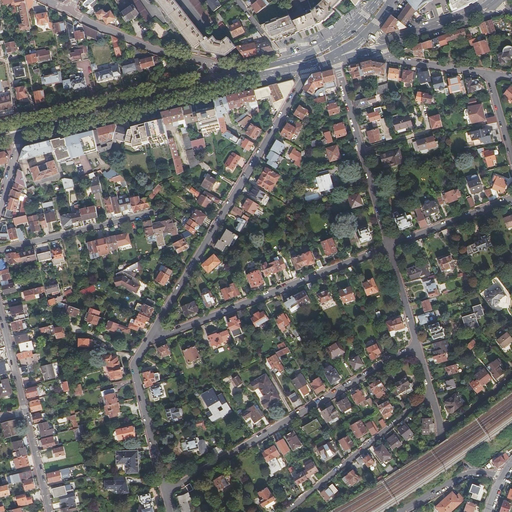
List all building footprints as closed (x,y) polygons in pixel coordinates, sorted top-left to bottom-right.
[(21,30),(30,28),(24,0),(14,0),(16,5),(19,4),(23,24),(20,24),(21,30)] [(139,13),(145,22),(152,18),(139,0),(130,0),(133,4),(139,13)] [(225,54),(235,46),(233,43),(227,36),(221,41),(216,40),(213,36),(208,39),(206,36),(204,37),(174,0),(156,0),(164,10),(194,48),(200,43),(206,50),(225,54)] [(189,0),(208,24),(214,19),(213,18),(212,17),(198,0),(189,0)] [(207,0),(206,1),(214,11),(221,5),(219,2),(220,2),(218,0),(207,0)] [(261,0),(257,0),(251,5),(257,13),(266,6),(261,0)] [(324,0),(317,8),(311,9),(312,12),(317,24),(322,22),(334,10),(332,8),(335,5),(337,3),(340,0),(324,0)] [(405,0),(408,2),(416,9),(424,4),(427,2),(431,0),(405,0)] [(424,4),(416,9),(427,19),(440,15),(438,7),(442,6),(444,13),(451,11),(448,5),(450,0),(431,0),(427,2),(424,4)] [(450,0),(448,5),(451,11),(456,9),(461,7),(466,5),(476,1),(476,0),(450,0)] [(401,22),(404,25),(416,9),(408,2),(395,18),(401,22)] [(126,21),(139,13),(133,4),(120,12),(126,21)] [(107,23),(115,18),(110,11),(106,14),(105,13),(104,13),(101,9),(96,13),(99,18),(102,16),(107,23)] [(38,24),(48,22),(46,12),(36,14),(38,24)] [(214,19),(221,28),(224,26),(221,22),(224,19),(219,12),(212,17),(213,18),(214,19)] [(312,12),(292,20),(298,31),(317,24),(312,12)] [(289,15),(276,20),(286,32),(284,33),(285,36),(298,31),(292,20),(289,15)] [(391,15),(381,28),(386,33),(396,30),(401,22),(395,18),(391,15)] [(76,39),(85,38),(84,32),(81,33),(80,31),(75,32),(73,26),(68,21),(67,17),(65,17),(70,43),(76,42),(76,39)] [(492,19),(485,21),(488,33),(500,34),(500,32),(496,32),(492,19)] [(230,26),(232,30),(230,31),(232,33),(233,32),(235,37),(245,32),(239,20),(235,22),(236,24),(230,26)] [(286,32),(276,20),(260,26),(273,41),(285,36),(284,33),(286,32)] [(65,26),(64,26),(63,22),(62,22),(60,21),(58,21),(58,23),(53,24),(55,34),(63,32),(63,34),(65,34),(64,29),(66,29),(65,26)] [(482,22),(480,23),(483,33),(485,32),(486,35),(489,34),(488,33),(485,21),(482,22)] [(94,38),(98,30),(82,23),(84,31),(88,33),(90,36),(94,38)] [(464,28),(439,37),(441,44),(448,42),(447,40),(466,34),(464,28)] [(235,46),(244,57),(248,56),(254,54),(275,49),(268,40),(267,42),(258,31),(233,43),(235,46)] [(111,36),(115,53),(117,53),(116,50),(119,50),(117,41),(119,39),(111,36)] [(480,36),(470,40),(473,50),(476,49),(478,55),(490,51),(486,39),(481,40),(480,36)] [(439,37),(422,43),(423,52),(425,51),(426,52),(428,51),(428,50),(441,46),(441,44),(439,37)] [(2,41),(5,54),(6,53),(7,53),(8,53),(11,53),(11,52),(16,51),(13,39),(2,41)] [(422,43),(413,46),(415,56),(418,55),(418,57),(423,56),(423,52),(422,43)] [(84,55),(84,53),(88,52),(86,44),(82,45),(82,48),(74,50),(74,52),(70,53),(72,62),(83,60),(82,56),(84,55)] [(497,54),(500,65),(505,63),(504,60),(510,58),(509,57),(510,56),(511,56),(511,55),(511,45),(510,44),(509,44),(508,44),(507,44),(506,44),(505,45),(504,45),(504,46),(503,46),(503,47),(502,47),(502,48),(502,49),(502,50),(502,51),(502,52),(497,54)] [(44,49),(35,51),(35,54),(37,62),(51,59),(49,50),(45,50),(44,49)] [(28,64),(37,62),(35,54),(31,55),(26,56),(26,57),(25,58),(25,60),(27,60),(28,64)] [(136,69),(137,71),(142,70),(141,67),(158,63),(157,56),(151,58),(150,56),(146,57),(146,55),(134,59),(136,69)] [(123,72),(136,69),(134,59),(128,61),(128,62),(124,63),(125,65),(121,66),(123,72)] [(370,60),(361,63),(364,75),(374,72),(384,73),(386,63),(372,61),(372,60),(370,60)] [(361,63),(349,66),(350,71),(352,71),(354,78),(357,78),(357,79),(359,78),(360,80),(365,78),(364,75),(361,63)] [(117,75),(120,74),(118,64),(115,64),(116,67),(111,69),(111,71),(107,71),(107,69),(105,68),(103,69),(103,71),(94,73),(96,80),(113,76),(113,78),(114,79),(117,78),(118,77),(117,75)] [(14,74),(15,78),(25,76),(23,68),(20,69),(19,66),(13,68),(14,73),(13,73),(13,74),(14,74)] [(389,68),(388,78),(397,80),(402,81),(403,71),(399,70),(398,69),(398,68),(395,67),(394,69),(389,68)] [(324,72),(323,73),(325,85),(324,86),(324,87),(323,88),(324,89),(335,86),(334,80),(336,80),(333,70),(324,72)] [(403,71),(402,81),(411,82),(411,79),(414,79),(416,72),(404,70),(403,71)] [(62,81),(60,71),(52,73),(48,74),(48,75),(40,77),(42,85),(62,81)] [(428,71),(418,73),(421,83),(430,80),(428,71)] [(364,75),(365,78),(366,81),(373,80),(374,79),(375,78),(375,77),(375,76),(375,75),(374,72),(364,75)] [(305,87),(301,94),(312,98),(313,105),(317,104),(321,103),(327,101),(326,97),(324,89),(323,88),(324,87),(324,86),(325,85),(323,73),(312,75),(313,76),(311,77),(305,87)] [(62,81),(63,89),(65,89),(66,89),(71,88),(72,90),(86,87),(83,77),(79,78),(79,76),(75,77),(75,75),(73,74),(70,75),(69,76),(69,79),(64,80),(63,81),(62,81)] [(440,76),(435,77),(432,77),(434,87),(444,85),(442,75),(440,76)] [(463,94),(466,94),(463,80),(460,81),(459,76),(448,78),(449,83),(448,83),(450,92),(462,90),(463,94)] [(471,78),(466,80),(469,92),(476,91),(476,90),(480,89),(478,79),(471,81),(471,78)] [(271,96),(274,104),(280,108),(295,82),(293,80),(270,86),(272,91),(274,95),(271,96)] [(388,83),(375,87),(377,95),(379,95),(387,92),(388,92),(388,83)] [(26,95),(24,86),(15,88),(17,98),(23,97),(23,96),(26,95)] [(268,86),(256,89),(258,99),(271,96),(270,92),(268,86)] [(0,116),(14,114),(9,89),(1,91),(0,90),(0,116)] [(254,89),(240,93),(242,103),(246,102),(248,111),(245,114),(245,117),(252,112),(252,111),(250,112),(249,106),(251,105),(250,103),(250,101),(252,100),(252,102),(257,100),(254,89)] [(33,92),(36,103),(37,103),(39,103),(40,101),(45,100),(43,90),(33,92)] [(352,96),(354,102),(367,98),(368,98),(366,92),(352,96)] [(230,95),(227,96),(230,108),(242,105),(242,103),(240,93),(234,94),(230,95)] [(424,93),(422,102),(431,103),(433,96),(428,95),(429,94),(424,93)] [(221,98),(214,99),(216,107),(217,112),(217,113),(220,128),(221,134),(237,144),(240,138),(226,129),(223,113),(226,112),(226,111),(230,110),(230,108),(227,96),(221,98)] [(367,98),(354,102),(352,102),(354,107),(369,103),(367,98)] [(207,101),(196,104),(198,111),(200,120),(203,132),(207,131),(207,133),(217,131),(216,129),(220,128),(217,113),(217,112),(216,107),(212,108),(209,107),(208,107),(207,101)] [(336,102),(327,105),(330,115),(339,113),(339,112),(341,110),(340,108),(338,108),(336,102)] [(191,105),(183,107),(187,123),(200,120),(198,111),(193,112),(191,105)] [(472,122),(481,120),(483,120),(485,120),(482,105),(469,107),(469,112),(468,112),(470,118),(471,118),(472,122)] [(300,106),(294,115),(302,119),(306,113),(308,111),(300,106)] [(164,112),(162,112),(164,118),(165,124),(173,122),(174,125),(179,124),(178,121),(183,119),(184,121),(182,121),(183,123),(183,124),(184,127),(181,128),(191,168),(198,164),(203,162),(202,161),(196,155),(194,154),(191,141),(187,123),(183,107),(172,110),(164,112)] [(381,107),(374,109),(375,112),(368,114),(370,122),(381,119),(379,114),(382,113),(381,107)] [(245,117),(239,122),(243,123),(247,126),(251,118),(262,110),(259,108),(254,111),(252,112),(245,117)] [(274,118),(266,112),(264,116),(272,122),(274,118)] [(245,114),(235,121),(237,123),(239,122),(245,117),(245,114)] [(433,128),(442,126),(440,114),(430,116),(433,128)] [(411,125),(408,116),(393,120),(396,130),(397,132),(398,133),(405,131),(404,127),(406,126),(407,127),(411,125)] [(150,142),(151,149),(153,156),(154,161),(173,157),(168,136),(166,127),(165,124),(164,118),(158,120),(146,123),(132,126),(133,128),(129,129),(126,140),(125,143),(133,145),(133,147),(150,142)] [(392,138),(386,118),(381,119),(387,140),(392,138)] [(288,124),(281,134),(290,140),(294,134),(297,135),(303,126),(296,121),(293,126),(288,124)] [(334,125),(336,131),(346,128),(344,122),(334,125)] [(499,129),(497,122),(488,124),(485,125),(486,128),(471,132),(471,133),(472,140),(481,139),(481,143),(486,142),(486,143),(492,142),(491,135),(489,136),(488,133),(490,133),(491,133),(491,131),(499,129)] [(247,126),(243,123),(241,127),(244,129),(243,130),(247,133),(249,128),(247,126)] [(98,146),(99,152),(112,149),(114,141),(117,126),(117,124),(101,128),(99,129),(102,141),(108,140),(109,145),(103,147),(102,145),(98,146)] [(252,124),(249,128),(247,133),(246,133),(256,139),(259,133),(261,133),(262,132),(260,130),(261,130),(260,129),(252,124)] [(129,129),(117,126),(114,141),(117,142),(118,138),(126,140),(129,129)] [(346,128),(336,131),(337,137),(347,134),(346,128)] [(319,146),(328,143),(333,142),(329,129),(322,130),(323,134),(325,133),(326,138),(324,138),(324,139),(321,140),(321,142),(319,143),(318,141),(316,141),(316,140),(312,141),(311,148),(319,146)] [(380,141),(379,137),(378,134),(380,134),(379,129),(367,132),(370,143),(380,141)] [(85,150),(85,151),(87,156),(99,152),(98,146),(94,130),(87,132),(79,133),(83,144),(85,150)] [(73,135),(66,137),(70,148),(71,150),(71,151),(72,155),(85,151),(85,150),(83,144),(79,133),(73,135)] [(168,136),(173,157),(179,155),(175,142),(173,143),(171,135),(168,136)] [(199,139),(191,141),(194,154),(196,155),(206,147),(203,136),(199,137),(199,139)] [(425,138),(428,148),(437,145),(434,136),(425,138)] [(63,137),(57,139),(61,150),(70,148),(66,137),(63,137)] [(241,146),(249,151),(253,143),(246,138),(244,141),(243,141),(242,142),(243,143),(241,146)] [(416,151),(428,148),(425,138),(413,141),(416,151)] [(28,146),(24,149),(20,159),(48,153),(55,151),(52,140),(38,144),(28,146)] [(272,150),(279,155),(285,145),(278,141),(272,150)] [(337,145),(327,148),(330,161),(341,158),(337,145)] [(484,151),(483,147),(477,149),(478,152),(482,152),(483,157),(486,156),(489,167),(494,165),(493,160),(496,160),(495,158),(496,158),(495,154),(494,151),(488,153),(487,151),(484,151)] [(294,164),(298,166),(300,168),(301,156),(301,154),(295,151),(296,149),(294,148),(289,156),(297,160),(294,164)] [(267,163),(276,168),(278,164),(277,163),(280,159),(282,160),(284,158),(279,155),(272,150),(271,150),(266,157),(270,159),(267,163)] [(399,150),(380,155),(383,163),(391,161),(392,165),(403,162),(399,150)] [(57,156),(58,160),(61,169),(75,165),(72,155),(71,151),(57,156)] [(0,152),(0,164),(7,163),(9,156),(5,152),(0,152)] [(233,152),(225,165),(233,170),(241,157),(233,152)] [(430,155),(422,157),(423,163),(432,160),(431,155),(430,155)] [(179,158),(174,159),(178,174),(184,171),(181,157),(179,158)] [(54,161),(31,169),(35,182),(58,174),(54,161)] [(210,166),(203,162),(198,164),(208,171),(210,166)] [(262,175),(269,180),(275,183),(280,175),(274,172),(266,167),(262,175)] [(17,183),(24,186),(26,187),(22,171),(18,169),(17,174),(15,182),(17,183)] [(207,177),(203,185),(211,190),(217,179),(206,173),(205,176),(206,177),(207,177)] [(328,174),(316,177),(320,191),(331,188),(331,190),(336,188),(334,183),(331,184),(328,174)] [(121,175),(113,177),(113,178),(114,181),(114,182),(120,180),(121,186),(127,185),(125,178),(121,175)] [(275,183),(269,180),(262,175),(257,183),(265,187),(271,191),(275,183)] [(493,186),(490,187),(494,199),(499,197),(496,188),(503,191),(506,183),(502,181),(503,178),(497,175),(497,176),(495,180),(493,186)] [(89,182),(92,192),(101,190),(98,176),(93,178),(93,179),(89,180),(89,182)] [(72,179),(64,178),(62,179),(62,180),(64,187),(64,188),(74,186),(73,184),(72,179)] [(471,181),(467,182),(471,193),(482,189),(478,178),(473,180),(471,181)] [(82,185),(80,180),(76,182),(73,184),(74,186),(75,191),(79,190),(78,186),(82,185)] [(24,186),(17,183),(15,186),(14,185),(12,190),(21,194),(21,193),(20,191),(22,187),(23,187),(24,186)] [(162,186),(158,184),(152,190),(156,193),(162,186)] [(195,189),(189,184),(188,186),(186,189),(197,195),(201,197),(198,202),(208,207),(210,204),(212,200),(203,194),(201,193),(195,189)] [(261,200),(266,193),(255,186),(250,194),(261,200)] [(494,199),(490,187),(484,189),(487,197),(487,196),(489,201),(494,199)] [(445,193),(442,194),(445,201),(448,200),(449,202),(457,199),(456,197),(460,196),(457,189),(453,190),(452,189),(445,191),(445,193)] [(21,194),(12,190),(10,197),(18,200),(20,196),(22,197),(21,194)] [(156,193),(152,190),(146,196),(148,197),(149,198),(151,199),(156,193)] [(214,201),(221,205),(224,201),(206,191),(203,194),(212,200),(214,201)] [(318,193),(305,197),(306,201),(319,197),(318,193)] [(359,194),(348,197),(352,208),(363,205),(359,194)] [(132,207),(132,210),(142,208),(140,199),(139,195),(134,197),(133,195),(129,196),(129,197),(130,201),(132,207)] [(466,196),(470,206),(475,204),(472,197),(470,196),(469,197),(468,195),(466,196)] [(140,199),(142,208),(151,206),(149,198),(148,197),(144,198),(143,196),(141,197),(141,199),(140,199)] [(18,200),(10,197),(4,216),(9,218),(12,217),(14,211),(17,211),(18,211),(19,210),(17,210),(20,201),(18,200)] [(103,199),(105,206),(106,205),(108,213),(113,211),(112,204),(110,198),(110,197),(103,199)] [(110,198),(112,204),(113,204),(115,213),(116,213),(120,212),(118,202),(119,202),(118,201),(118,200),(117,197),(110,198)] [(129,197),(118,200),(118,201),(119,202),(121,210),(132,207),(130,201),(129,197)] [(305,203),(306,206),(324,200),(323,197),(305,203)] [(253,213),(259,205),(248,198),(242,207),(253,213)] [(290,199),(287,205),(292,208),(297,203),(293,201),(290,199)] [(435,200),(422,205),(426,215),(439,210),(435,200)] [(80,212),(82,220),(98,217),(95,205),(80,209),(80,210),(80,212)] [(246,219),(249,214),(235,206),(232,212),(239,216),(236,220),(239,222),(235,228),(241,231),(246,222),(246,219)] [(421,227),(427,224),(425,218),(421,207),(415,209),(418,216),(417,216),(421,227)] [(191,215),(191,216),(192,216),(192,217),(198,221),(197,222),(200,224),(201,224),(202,223),(203,222),(204,222),(204,221),(205,222),(207,219),(206,219),(207,218),(206,217),(207,216),(202,213),(201,212),(199,212),(195,209),(192,214),(191,215)] [(57,220),(54,211),(44,214),(46,222),(57,220)] [(393,213),(400,229),(413,224),(411,220),(412,219),(412,218),(411,215),(409,214),(407,215),(405,212),(399,215),(397,211),(394,212),(393,213)] [(71,214),(73,223),(82,220),(80,212),(71,214)] [(44,213),(39,215),(42,228),(47,227),(46,222),(44,214),(44,213)] [(65,225),(73,223),(71,214),(70,213),(61,215),(63,226),(65,225)] [(38,214),(29,216),(32,231),(42,229),(38,214)] [(511,214),(503,218),(507,228),(511,226),(511,214)] [(22,216),(13,219),(14,223),(15,227),(17,226),(17,223),(27,221),(26,215),(22,216)] [(190,218),(184,227),(189,230),(192,233),(194,230),(193,230),(195,227),(197,228),(198,228),(199,226),(198,225),(197,224),(190,218)] [(158,246),(158,247),(165,245),(163,234),(171,232),(172,237),(178,236),(176,228),(174,229),(172,223),(171,219),(157,222),(157,224),(153,225),(154,231),(155,233),(155,235),(156,239),(158,246)] [(148,237),(155,235),(155,233),(154,231),(153,225),(151,220),(145,222),(147,228),(145,228),(148,237)] [(6,225),(6,224),(3,224),(0,233),(0,239),(1,240),(4,240),(7,240),(10,240),(7,230),(6,225)] [(369,226),(359,229),(361,236),(359,237),(360,242),(371,239),(369,232),(370,232),(369,226)] [(451,234),(448,228),(442,230),(445,236),(451,234)] [(7,230),(10,240),(18,238),(16,229),(7,230)] [(233,237),(235,233),(228,229),(223,236),(222,236),(215,246),(223,250),(227,244),(230,245),(231,243),(234,238),(233,237)] [(184,238),(193,234),(192,233),(189,230),(182,234),(184,238)] [(116,236),(119,246),(131,243),(128,233),(116,236)] [(475,242),(465,246),(468,254),(483,249),(484,250),(485,250),(486,249),(487,249),(487,248),(487,247),(492,245),(488,234),(474,240),(475,242)] [(106,238),(109,251),(119,248),(119,246),(116,236),(116,235),(111,236),(106,238)] [(95,241),(99,255),(109,253),(109,251),(106,238),(95,241)] [(322,242),(326,255),(328,255),(328,256),(332,254),(331,253),(333,253),(333,254),(337,252),(336,251),(337,251),(332,238),(322,242)] [(425,248),(421,238),(416,240),(420,250),(425,248)] [(184,239),(173,244),(178,253),(188,248),(184,239)] [(91,253),(92,257),(99,255),(95,241),(89,242),(89,245),(91,253)] [(54,250),(53,250),(55,259),(64,257),(62,250),(60,250),(60,249),(57,250),(56,247),(53,248),(54,250)] [(20,254),(19,249),(15,250),(15,253),(8,254),(8,255),(8,256),(9,262),(17,260),(19,266),(17,266),(17,268),(19,268),(19,271),(24,270),(22,263),(20,254)] [(37,258),(35,250),(31,251),(31,252),(28,252),(30,260),(37,258)] [(38,254),(40,261),(52,258),(50,251),(38,254)] [(300,255),(304,265),(306,264),(306,263),(307,263),(308,264),(314,262),(309,251),(300,255)] [(30,260),(28,252),(25,253),(20,254),(22,263),(30,260)] [(303,265),(304,265),(300,255),(296,256),(295,253),(291,255),(292,258),(296,268),(301,266),(300,265),(303,265)] [(214,254),(202,264),(209,272),(221,262),(214,254)] [(452,260),(453,260),(451,255),(438,260),(442,271),(447,269),(447,271),(455,268),(453,263),(452,260)] [(282,258),(270,263),(270,265),(273,273),(286,268),(282,258)] [(271,274),(268,265),(266,262),(260,264),(265,276),(271,274)] [(428,262),(407,270),(411,279),(431,272),(430,268),(429,269),(428,266),(429,266),(428,262)] [(158,278),(157,281),(164,285),(165,284),(166,285),(167,283),(166,282),(169,276),(172,269),(164,264),(162,265),(160,268),(160,269),(157,275),(158,276),(158,277),(158,278)] [(0,275),(10,273),(9,269),(8,266),(5,266),(6,270),(4,271),(0,271),(0,275)] [(122,270),(114,274),(116,277),(112,279),(116,287),(120,285),(122,283),(127,286),(127,288),(130,290),(131,289),(137,292),(141,285),(132,280),(129,278),(130,275),(122,270)] [(258,270),(247,274),(252,286),(263,282),(260,274),(261,273),(260,270),(259,271),(258,270)] [(433,275),(428,276),(429,279),(423,282),(426,292),(429,291),(431,297),(438,294),(437,290),(438,289),(437,287),(436,287),(434,282),(431,283),(430,279),(435,277),(434,274),(433,275)] [(368,282),(363,283),(367,294),(377,290),(373,277),(367,279),(368,282)] [(234,296),(241,294),(236,282),(234,282),(232,283),(229,284),(230,287),(233,295),(234,296)] [(500,300),(498,298),(504,293),(496,282),(493,284),(492,284),(490,285),(485,289),(486,290),(482,293),(487,299),(489,302),(491,305),(493,304),(494,305),(496,305),(499,302),(500,300)] [(57,284),(46,287),(47,294),(51,293),(58,291),(60,291),(58,283),(56,283),(57,284)] [(15,284),(3,287),(5,294),(17,291),(15,284)] [(350,286),(340,290),(344,302),(355,298),(350,286)] [(42,292),(40,287),(24,291),(26,301),(36,299),(35,294),(42,292)] [(233,295),(230,287),(228,288),(227,287),(221,289),(225,300),(232,297),(231,296),(233,295)] [(328,289),(317,294),(320,304),(332,299),(328,289)] [(299,304),(299,305),(310,299),(305,290),(300,293),(299,292),(294,295),(299,304)] [(203,293),(203,295),(208,307),(215,304),(210,292),(209,291),(203,293)] [(288,309),(299,304),(294,295),(293,295),(284,300),(288,309)] [(49,307),(49,308),(57,303),(60,302),(62,301),(61,296),(54,299),(49,301),(48,303),(49,307)] [(431,309),(428,299),(422,301),(425,311),(431,309)] [(195,300),(181,306),(186,316),(192,314),(199,311),(198,308),(199,307),(199,305),(197,306),(195,300)] [(81,310),(60,302),(57,303),(58,305),(59,307),(61,307),(63,307),(64,307),(65,307),(64,311),(68,312),(68,313),(77,316),(78,313),(80,313),(81,310)] [(139,315),(139,316),(147,320),(147,319),(149,320),(151,316),(150,316),(151,312),(153,313),(153,312),(154,312),(154,310),(154,309),(144,304),(143,308),(140,306),(138,310),(142,312),(140,316),(139,315)] [(474,312),(463,316),(467,329),(479,325),(477,319),(481,318),(480,316),(484,315),(480,304),(472,306),(474,312)] [(19,306),(11,308),(13,317),(21,315),(19,306)] [(49,308),(49,307),(42,309),(43,315),(46,315),(50,313),(49,308)] [(85,320),(96,324),(98,320),(100,321),(101,317),(99,316),(100,311),(90,308),(89,312),(87,312),(85,320)] [(432,315),(430,310),(414,316),(416,322),(419,321),(421,326),(431,322),(430,320),(428,320),(427,317),(432,315)] [(255,316),(252,318),(256,326),(268,319),(264,311),(260,314),(258,311),(254,314),(255,316)] [(276,324),(279,329),(284,325),(289,323),(288,322),(284,314),(283,313),(279,316),(280,318),(279,319),(280,321),(276,324)] [(226,315),(222,317),(226,327),(230,325),(231,330),(240,326),(238,322),(241,321),(240,319),(237,320),(236,316),(227,319),(226,315)] [(147,320),(139,316),(137,320),(133,319),(132,319),(129,327),(130,328),(137,330),(140,326),(143,327),(147,320)] [(389,319),(386,320),(391,338),(396,336),(397,335),(397,334),(397,333),(407,329),(405,322),(404,323),(402,318),(399,319),(399,318),(390,320),(390,319),(389,319)] [(22,322),(22,320),(12,323),(14,331),(24,329),(24,328),(25,328),(23,322),(22,322)] [(129,332),(130,328),(129,327),(109,320),(107,327),(108,328),(107,329),(109,330),(110,329),(116,331),(118,327),(122,328),(122,330),(129,332)] [(439,323),(429,326),(431,332),(434,341),(444,338),(443,335),(445,334),(444,331),(445,331),(444,327),(442,327),(441,326),(440,326),(439,323)] [(54,328),(54,326),(40,329),(41,333),(50,331),(51,336),(56,335),(54,328)] [(56,328),(55,328),(58,337),(65,336),(63,326),(56,328)] [(220,341),(230,337),(227,330),(217,334),(216,332),(208,335),(212,345),(217,343),(218,345),(221,344),(220,341)] [(511,340),(511,337),(507,331),(497,339),(504,347),(511,340)] [(15,337),(16,344),(19,344),(20,344),(31,341),(28,333),(15,337)] [(473,338),(467,344),(470,347),(472,346),(473,346),(477,343),(473,338)] [(78,347),(92,347),(92,343),(92,339),(88,339),(78,339),(78,347)] [(445,340),(431,344),(432,348),(435,347),(436,350),(433,351),(434,356),(445,352),(448,351),(445,340)] [(34,349),(32,341),(31,341),(20,344),(22,349),(20,350),(21,352),(31,350),(34,349)] [(332,358),(336,356),(336,355),(340,352),(340,353),(344,351),(338,341),(326,348),(332,358)] [(162,347),(159,349),(162,357),(171,354),(167,344),(162,346),(162,347)] [(380,352),(376,344),(367,348),(370,354),(368,355),(368,356),(370,359),(371,359),(372,358),(373,359),(378,357),(377,354),(380,352)] [(196,346),(185,350),(189,363),(201,358),(196,346)] [(287,347),(281,349),(275,352),(280,359),(281,359),(280,356),(290,351),(287,347)] [(21,352),(18,353),(19,359),(20,358),(22,367),(32,364),(38,363),(36,355),(32,356),(31,350),(21,352)] [(434,356),(436,362),(447,359),(445,352),(434,356)] [(276,354),(271,357),(267,359),(272,368),(276,366),(279,371),(284,368),(282,364),(281,362),(280,362),(276,354)] [(358,356),(350,360),(355,369),(363,364),(358,356)] [(53,363),(43,366),(43,370),(44,376),(45,376),(46,380),(56,378),(53,363)] [(456,363),(447,366),(448,370),(449,374),(459,372),(456,363)] [(489,372),(492,375),(493,374),(496,378),(496,377),(497,378),(500,376),(499,375),(501,374),(501,375),(503,373),(503,372),(504,372),(498,365),(496,366),(494,363),(492,366),(494,368),(493,369),(491,370),(489,372)] [(22,367),(21,367),(23,372),(26,372),(26,373),(29,373),(28,371),(33,369),(32,364),(22,367)] [(331,365),(323,370),(331,383),(340,377),(335,369),(334,370),(331,365)] [(121,367),(109,370),(111,380),(122,377),(121,373),(122,373),(122,372),(123,372),(124,371),(123,368),(122,367),(121,368),(121,367)] [(388,367),(384,369),(396,388),(398,393),(399,394),(401,393),(401,392),(405,389),(408,393),(413,389),(411,386),(412,386),(413,385),(411,382),(410,382),(409,383),(406,377),(398,382),(388,367)] [(492,378),(485,368),(480,372),(481,373),(476,377),(477,379),(482,385),(487,381),(488,381),(492,378)] [(144,388),(153,385),(154,384),(154,382),(156,381),(153,370),(143,373),(146,383),(143,384),(144,388)] [(8,377),(7,373),(2,374),(0,375),(1,379),(3,378),(4,380),(2,381),(3,383),(2,383),(0,383),(0,397),(11,394),(8,379),(6,379),(6,378),(7,377),(8,377)] [(243,382),(237,373),(233,376),(238,385),(243,382)] [(265,375),(255,381),(251,383),(254,389),(259,387),(266,399),(262,401),(265,407),(280,398),(266,374),(265,375)] [(305,385),(307,384),(301,374),(292,379),(298,389),(300,388),(304,395),(309,392),(305,385)] [(318,378),(311,382),(313,386),(317,393),(318,392),(325,388),(326,388),(321,381),(319,377),(318,378)] [(447,385),(446,385),(447,389),(455,387),(453,379),(446,381),(447,385)] [(477,392),(484,387),(482,385),(477,379),(473,382),(473,381),(470,383),(477,392)] [(370,385),(378,399),(386,394),(383,390),(385,389),(383,385),(380,380),(370,385)] [(154,384),(153,385),(153,386),(151,387),(153,398),(154,398),(154,399),(156,400),(160,399),(159,396),(165,395),(162,384),(161,384),(161,382),(154,384)] [(41,385),(36,386),(36,387),(26,389),(27,390),(26,390),(27,393),(28,393),(29,398),(38,396),(38,394),(40,394),(38,388),(42,387),(41,385)] [(213,387),(202,393),(212,410),(207,413),(212,420),(222,414),(221,413),(231,407),(227,400),(226,401),(221,393),(217,395),(213,387)] [(352,388),(349,390),(356,403),(358,402),(359,403),(365,400),(366,397),(363,393),(364,392),(362,389),(359,391),(358,389),(355,390),(356,392),(355,393),(352,388)] [(106,399),(108,405),(117,402),(114,389),(101,392),(103,400),(106,399)] [(455,393),(445,402),(448,405),(447,406),(447,409),(450,412),(451,412),(462,403),(458,398),(459,397),(455,393)] [(297,396),(291,400),(295,407),(301,403),(297,396)] [(346,397),(338,402),(345,414),(352,410),(351,407),(352,407),(346,397)] [(39,399),(29,402),(32,412),(45,408),(44,402),(40,403),(39,399)] [(387,401),(378,406),(385,418),(392,414),(391,413),(392,412),(392,409),(387,401)] [(108,405),(105,405),(108,415),(109,415),(110,417),(118,415),(118,412),(120,412),(117,402),(108,405)] [(264,416),(260,408),(257,410),(254,405),(242,413),(246,418),(251,415),(255,422),(264,416)] [(328,409),(322,413),(327,422),(338,415),(332,405),(327,408),(328,409)] [(171,406),(168,406),(168,409),(167,410),(169,419),(178,417),(178,416),(181,416),(179,409),(176,410),(175,407),(171,408),(171,406)] [(413,411),(406,417),(409,420),(416,414),(413,411)] [(41,413),(36,414),(36,416),(34,417),(35,422),(43,420),(41,413)] [(75,415),(72,415),(71,416),(73,426),(69,427),(69,429),(68,429),(68,430),(73,429),(78,428),(75,415)] [(317,418),(305,425),(311,434),(322,427),(317,418)] [(422,430),(421,430),(421,433),(422,433),(422,434),(432,433),(432,437),(435,437),(434,423),(432,423),(432,418),(423,418),(424,423),(423,423),(423,427),(422,426),(422,430)] [(204,419),(196,422),(197,425),(202,423),(205,429),(208,427),(204,419)] [(360,420),(351,426),(352,428),(356,434),(358,437),(364,433),(364,434),(368,432),(360,420)] [(368,420),(365,422),(371,434),(376,431),(375,430),(376,429),(375,426),(373,427),(370,421),(368,422),(368,420)] [(406,424),(402,420),(398,423),(401,426),(398,428),(407,439),(414,433),(413,433),(406,424)] [(15,421),(2,424),(3,429),(1,430),(3,436),(5,435),(5,437),(18,434),(15,421)] [(49,421),(39,424),(42,437),(57,433),(56,430),(55,430),(55,429),(53,429),(51,429),(49,421)] [(133,426),(122,428),(117,430),(120,440),(125,439),(135,436),(134,431),(135,430),(135,427),(134,426),(133,426)] [(81,439),(78,428),(73,429),(76,441),(81,439)] [(295,430),(286,436),(294,449),(298,447),(297,446),(302,443),(295,430)] [(190,450),(200,447),(201,451),(202,453),(206,452),(207,450),(205,441),(203,439),(200,440),(199,437),(198,437),(197,437),(196,433),(191,435),(191,438),(187,439),(187,441),(182,442),(184,450),(189,448),(190,450)] [(394,434),(386,440),(393,448),(397,445),(398,446),(402,443),(394,434)] [(348,435),(339,440),(345,450),(345,449),(347,450),(350,448),(349,447),(353,444),(348,435)] [(42,439),(44,448),(58,445),(56,440),(54,441),(53,437),(42,439)] [(283,452),(290,448),(284,438),(276,442),(283,452)] [(18,457),(27,455),(25,447),(24,447),(22,440),(13,443),(15,450),(16,450),(20,449),(20,451),(16,452),(18,457)] [(339,449),(334,440),(318,449),(323,458),(327,456),(328,458),(331,456),(332,457),(333,457),(333,456),(334,456),(334,455),(335,455),(335,454),(335,453),(336,453),(335,451),(339,449)] [(87,463),(81,441),(65,445),(66,451),(71,450),(73,456),(75,455),(82,454),(82,456),(84,464),(87,463)] [(225,451),(221,444),(211,449),(215,457),(225,451)] [(382,444),(374,450),(383,461),(391,455),(382,444)] [(274,457),(280,453),(274,445),(265,450),(266,451),(263,453),(269,462),(275,458),(274,457)] [(63,447),(53,450),(54,454),(55,453),(56,457),(65,455),(63,447)] [(129,447),(116,448),(117,464),(125,464),(126,473),(136,473),(136,453),(129,453),(129,447)] [(366,456),(363,459),(369,466),(375,462),(369,455),(366,457),(366,456)] [(28,456),(19,458),(20,461),(18,461),(20,468),(30,465),(28,456)] [(364,461),(359,456),(355,459),(360,464),(364,461)] [(497,459),(495,456),(489,460),(491,463),(493,462),(497,468),(498,467),(502,466),(503,465),(504,463),(505,462),(501,456),(497,459)] [(233,458),(228,461),(231,467),(237,464),(233,458)] [(303,471),(307,478),(311,476),(311,475),(319,470),(313,461),(305,466),(307,469),(303,471)] [(90,475),(87,463),(84,464),(85,467),(85,469),(74,472),(76,479),(87,476),(90,475)] [(345,476),(342,478),(349,487),(352,484),(353,485),(358,481),(357,480),(360,478),(353,469),(349,473),(349,474),(346,476),(345,476)] [(23,480),(33,478),(31,471),(20,474),(22,481),(23,480)] [(59,471),(48,474),(50,482),(61,479),(59,471)] [(293,477),(298,484),(307,478),(303,471),(293,477)] [(215,481),(212,483),(217,490),(220,489),(220,490),(230,484),(227,479),(230,477),(228,474),(225,476),(224,474),(215,480),(215,481)] [(123,477),(113,477),(114,481),(105,481),(105,489),(119,489),(120,495),(129,493),(126,480),(124,481),(123,477)] [(35,487),(33,478),(23,480),(26,490),(35,487)] [(190,483),(186,486),(188,491),(190,494),(195,491),(190,483)] [(8,484),(0,486),(0,487),(2,496),(10,494),(8,484)] [(472,484),(469,492),(472,493),(470,497),(480,500),(484,490),(482,489),(484,486),(479,484),(478,486),(472,484)] [(53,489),(55,497),(60,496),(68,494),(66,485),(61,487),(61,485),(60,485),(58,485),(57,486),(57,488),(53,489)] [(262,497),(259,499),(263,504),(265,503),(267,506),(275,502),(273,498),(274,497),(271,491),(270,491),(269,490),(267,487),(258,492),(260,495),(262,497)] [(328,487),(320,493),(326,500),(334,494),(328,487)] [(188,500),(192,498),(190,494),(188,491),(184,493),(185,494),(178,496),(181,511),(187,511),(191,511),(188,500)] [(450,511),(464,500),(459,494),(456,496),(453,492),(436,507),(440,511),(450,511)] [(68,494),(60,496),(61,502),(65,502),(67,501),(68,507),(71,506),(76,505),(75,499),(76,499),(75,493),(68,494)] [(150,493),(139,496),(140,501),(142,501),(142,503),(141,504),(143,511),(154,511),(153,506),(154,505),(152,500),(151,500),(150,493)] [(26,494),(17,496),(19,506),(27,504),(26,500),(27,500),(26,494)] [(504,501),(500,511),(508,511),(510,509),(511,509),(511,507),(511,505),(511,504),(504,501)] [(482,511),(484,506),(476,503),(476,504),(469,502),(466,509),(474,511),(475,509),(482,511)]
